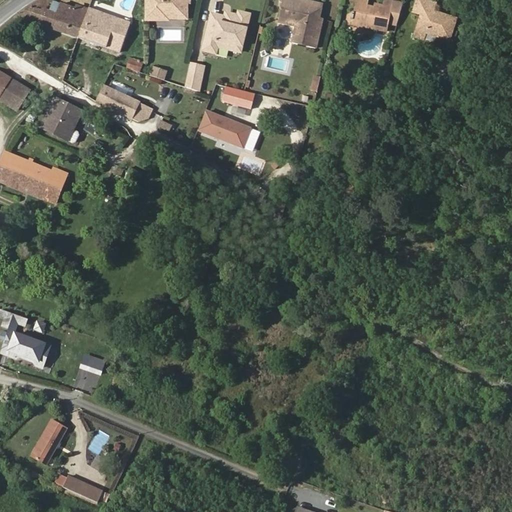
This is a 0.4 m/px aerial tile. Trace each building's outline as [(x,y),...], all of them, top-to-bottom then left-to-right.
[(78,38),(88,10),(77,6),(76,9),(51,0),(49,0),(38,0),(20,13),(19,17),(78,38)] [(168,22),(168,20),(187,20),(187,5),(190,5),(189,0),(142,0),(142,21),(168,22)] [(316,48),(323,18),(319,18),(322,5),(309,2),(308,5),(300,3),(300,0),(282,0),(278,22),(287,24),(285,33),(294,35),(292,43),(316,48)] [(389,23),(393,5),(383,3),(383,6),(374,4),(373,8),(368,7),(368,3),(357,1),(357,0),(350,0),(350,2),(356,3),(351,24),(387,31),(389,23)] [(452,31),(456,19),(442,14),(441,18),(432,15),(434,12),(436,4),(425,0),(417,0),(414,12),(422,15),(415,37),(423,39),(426,32),(449,40),(450,38),(452,31)] [(397,25),(403,4),(393,2),(393,5),(389,23),(397,25)] [(120,52),(130,23),(89,9),(88,10),(78,38),(120,52)] [(241,52),(250,15),(239,12),(238,16),(230,14),(229,18),(225,17),(212,14),(203,50),(216,54),(218,47),(229,50),(229,49),(241,52)] [(140,71),(142,64),(138,63),(137,63),(130,60),(128,67),(140,71)] [(201,81),(204,67),(190,63),(187,77),(201,81)] [(167,79),(170,72),(158,68),(156,74),(167,79)] [(30,91),(30,90),(0,71),(0,100),(17,111),(20,106),(30,91)] [(317,92),(321,77),(315,76),(311,90),(317,92)] [(223,85),(218,101),(249,110),(254,95),(223,85)] [(148,119),(153,109),(119,93),(105,86),(97,102),(138,122),(148,119)] [(23,108),(32,97),(32,98),(35,94),(30,91),(20,106),(23,108)] [(337,112),(339,103),(332,101),(333,96),(328,95),(325,110),(337,112)] [(68,141),(82,112),(55,99),(41,128),(68,141)] [(195,131),(242,150),(251,128),(204,109),(195,131)] [(423,127),(425,120),(421,119),(422,116),(417,115),(414,124),(423,127)] [(168,131),(171,126),(161,121),(159,127),(168,131)] [(56,204),(68,173),(55,168),(54,171),(4,152),(0,162),(0,182),(6,185),(8,180),(45,194),(43,199),(56,204)] [(45,194),(8,180),(6,185),(43,199),(45,194)] [(37,322),(37,332),(46,332),(46,323),(37,322)] [(44,363),(50,347),(8,331),(0,352),(17,358),(24,356),(37,360),(44,363)] [(46,466),(68,428),(53,420),(31,457),(46,466)] [(64,488),(69,478),(59,474),(55,484),(64,488)] [(103,491),(69,477),(69,478),(64,488),(98,502),(99,499),(103,491)] [(107,503),(110,495),(103,491),(99,499),(107,503)]
